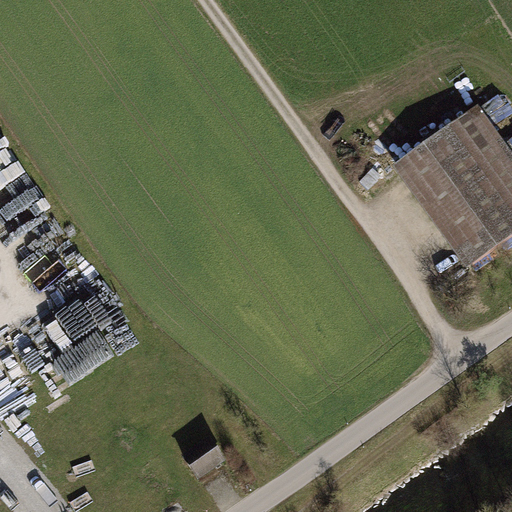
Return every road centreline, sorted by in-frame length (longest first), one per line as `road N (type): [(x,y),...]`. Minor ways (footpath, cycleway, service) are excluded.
road 1 (track): [(208,0),(462,358)]
road 2 (residential): [(511,324),(248,511)]
